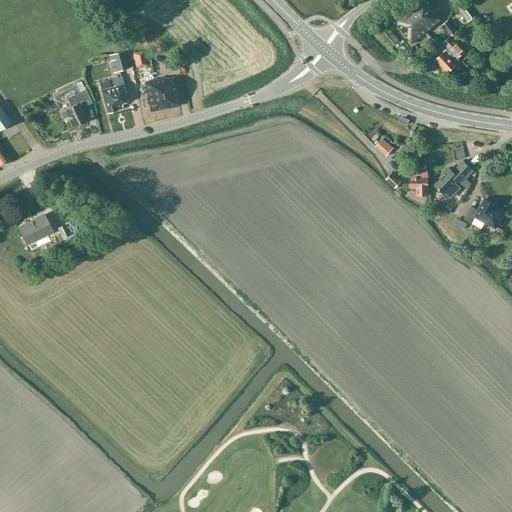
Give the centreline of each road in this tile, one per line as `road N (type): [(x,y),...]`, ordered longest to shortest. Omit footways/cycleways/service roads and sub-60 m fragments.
road 1 (tertiary): [(0,178),(67,148),(279,89),(325,50)]
road 2 (tertiary): [(511,126),(407,102),(325,50)]
